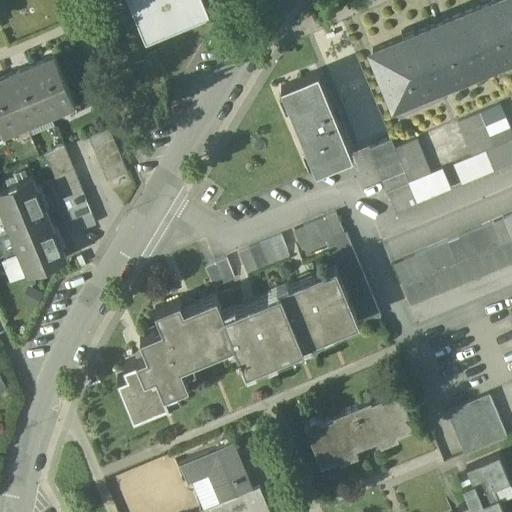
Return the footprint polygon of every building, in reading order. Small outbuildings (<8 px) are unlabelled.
[(132,0),(144,29),(207,3),(205,0),(132,0)] [(511,4),(510,0),(491,0),(462,12),(484,63),(511,52),(511,4)] [(462,12),(412,33),(432,84),(484,63),(462,12)] [(432,84),(412,33),(373,48),(395,100),(432,84)] [(74,102),(55,56),(31,66),(50,112),(74,102)] [(31,66),(7,76),(26,122),(50,112),(31,66)] [(318,72),(282,87),(316,170),(353,155),(318,72)] [(26,122),(7,76),(0,79),(0,127),(2,131),(2,132),(26,122)] [(511,131),(500,103),(480,112),(494,146),(498,145),(509,140),(511,138),(511,131)] [(480,112),(458,121),(472,155),(476,154),(487,149),(494,146),(480,112)] [(109,126),(88,135),(93,146),(113,138),(109,126)] [(113,138),(93,146),(98,157),(118,149),(113,138)] [(418,138),(395,148),(396,150),(401,160),(405,171),(409,182),(420,177),(432,172),(418,138)] [(392,139),(370,148),(374,159),(396,150),(395,148),(392,139)] [(511,147),(509,140),(498,145),(506,165),(511,162),(511,147)] [(64,145),(44,154),(48,165),(69,156),(64,145)] [(506,165),(498,145),(494,146),(487,149),(495,170),(506,165)] [(118,149),(98,157),(102,168),(123,160),(118,149)] [(487,149),(476,154),(484,174),(495,170),(487,149)] [(396,150),(374,159),(378,170),(401,160),(396,150)] [(484,174),(476,154),(472,155),(465,159),(473,179),(484,174)] [(69,156),(48,165),(53,176),(74,167),(69,156)] [(473,179),(465,159),(454,163),(462,183),(473,179)] [(123,160),(102,168),(107,179),(127,171),(123,160)] [(401,160),(378,170),(383,180),(405,171),(401,160)] [(462,183),(454,163),(443,168),(451,188),(462,183)] [(78,178),(74,167),(53,176),(57,187),(78,178)] [(443,168),(432,172),(440,193),(451,188),(443,168)] [(405,171),(383,180),(387,191),(398,186),(409,182),(405,171)] [(440,193),(432,172),(420,177),(429,197),(440,193)] [(32,174),(0,187),(0,205),(2,212),(41,196),(32,174)] [(420,177),(409,182),(418,202),(429,197),(420,177)] [(78,178),(57,187),(62,198),(83,189),(78,178)] [(409,182),(398,186),(407,207),(418,202),(409,182)] [(398,186),(387,191),(396,211),(407,207),(398,186)] [(83,189),(62,198),(67,209),(87,200),(83,189)] [(41,196),(2,212),(11,232),(50,216),(41,196)] [(87,200),(67,209),(71,220),(92,211),(87,200)] [(92,211),(71,220),(76,231),(97,222),(92,211)] [(337,212),(294,230),(303,250),(326,240),(345,232),(337,212)] [(50,216),(11,232),(19,252),(58,236),(50,216)] [(511,239),(511,238),(504,218),(493,223),(501,244),(511,239)] [(493,223),(481,228),(490,249),(501,244),(493,223)] [(490,249),(481,228),(470,232),(479,253),(490,249)] [(345,232),(326,240),(336,265),(359,320),(361,325),(381,317),(346,232),(345,232)] [(479,253),(470,232),(459,237),(468,258),(479,253)] [(281,235),(239,252),(248,273),(290,255),(281,235)] [(58,236),(19,252),(28,273),(67,257),(58,236)] [(459,237),(448,241),(457,262),(468,258),(459,237)] [(413,280),(402,284),(410,305),(511,263),(511,239),(501,244),(490,249),(479,253),(468,258),(457,262),(446,267),(435,271),(423,275),(413,280)] [(457,262),(448,241),(437,246),(446,267),(457,262)] [(446,267),(437,246),(426,251),(435,271),(446,267)] [(426,251),(415,255),(423,275),(435,271),(426,251)] [(415,255),(404,259),(413,280),(423,275),(415,255)] [(227,258),(206,266),(214,286),(235,278),(227,258)] [(413,280),(404,259),(394,264),(402,284),(413,280)] [(336,265),(281,288),(306,342),(359,320),(336,265)] [(43,294),(30,286),(23,298),(37,306),(43,294)] [(281,288),(223,312),(234,339),(246,366),(306,342),(281,288)] [(155,308),(162,326),(180,362),(234,339),(223,312),(215,293),(183,308),(178,298),(155,308)] [(128,372),(118,376),(134,414),(168,399),(164,390),(187,381),(180,362),(162,326),(140,335),(148,352),(124,362),(128,372)] [(370,399),(333,414),(334,417),(324,421),(321,415),(304,423),(321,465),(339,458),(338,454),(395,430),(397,434),(415,426),(397,384),(379,391),(381,397),(371,401),(370,399)] [(490,394),(447,412),(465,455),(508,437),(490,394)] [(233,442),(181,463),(189,481),(209,473),(221,501),(252,488),(233,442)] [(455,511),(505,511),(499,496),(511,490),(511,484),(499,453),(467,466),(473,481),(462,486),(470,506),(455,511)] [(221,501),(208,507),(210,511),(270,511),(260,485),(221,501)]
